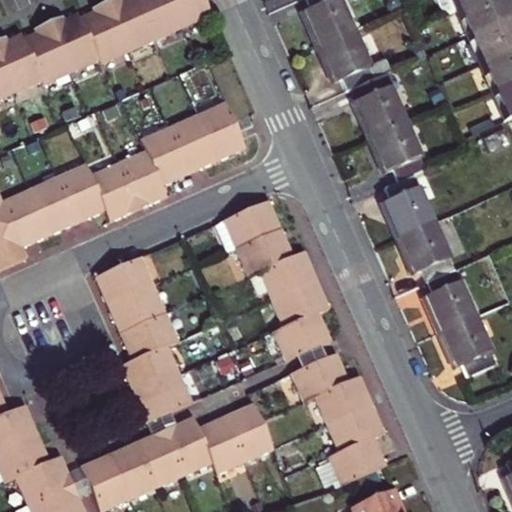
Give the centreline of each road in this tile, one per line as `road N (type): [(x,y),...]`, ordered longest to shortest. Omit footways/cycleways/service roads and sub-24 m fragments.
road 1 (residential): [(306,161),(433,447)]
road 2 (residential): [(65,268),(306,161)]
road 3 (residential): [(0,343),(11,368),(31,376),(87,352),(92,333),(65,268)]
road 4 (residential): [(235,0),(306,161)]
